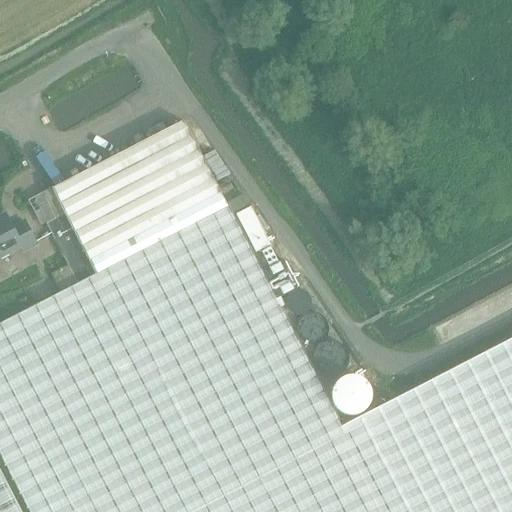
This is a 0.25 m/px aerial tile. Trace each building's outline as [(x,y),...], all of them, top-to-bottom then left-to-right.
[(183,123),(53,190),(66,215),(47,225),(78,286),(0,326),(0,455),(29,511),(511,511),(511,340),(340,429),(228,208),(183,123)] [(50,190),(43,194),(56,220),(66,215),(64,211),(53,190),(53,189),(50,190)] [(251,208),(236,216),(256,254),(271,246),(251,208)] [(37,246),(25,223),(12,229),(5,216),(0,218),(0,258),(21,248),(23,253),(37,246)] [(271,254),(261,260),(265,268),(276,263),(271,254)] [(284,261),(264,271),(279,299),(298,289),(284,261)] [(0,511),(21,511),(0,471),(0,511)]
